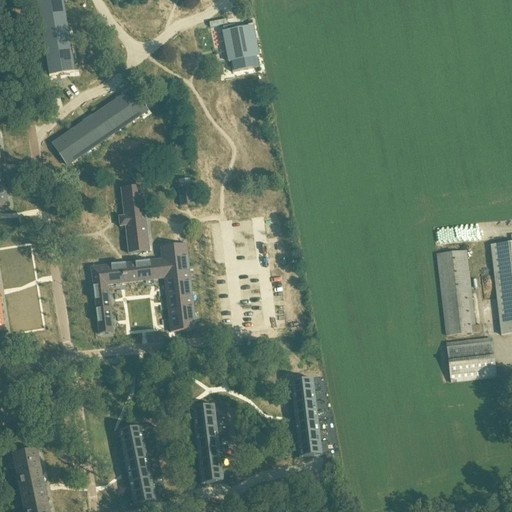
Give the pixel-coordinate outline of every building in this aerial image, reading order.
[(36,0),(49,77),(52,77),(65,74),(75,72),(70,37),(69,31),(68,26),(67,21),(65,6),(63,0),(36,0)] [(252,27),(245,28),(234,31),(234,26),(229,27),(224,28),(224,30),(225,32),(223,33),(227,53),(229,62),(229,63),(258,57),(252,27)] [(51,145),(66,165),(145,109),(130,88),(127,90),(121,94),(93,115),(83,122),(73,129),(70,131),(51,145)] [(190,180),(178,181),(179,181),(179,187),(181,206),(194,205),(192,186),(191,186),(190,180)] [(121,189),(125,217),(119,218),(120,220),(120,224),(121,228),(126,227),(129,255),(150,253),(150,251),(150,249),(145,210),(142,187),(136,188),(121,189)] [(511,334),(511,243),(491,246),(501,335),(511,334)] [(131,264),(92,269),(99,335),(114,333),(113,330),(112,317),(111,307),(109,296),(108,287),(115,286),(127,285),(144,283),(145,283),(157,281),(165,280),(166,285),(167,296),(167,299),(169,309),(169,311),(170,319),(171,328),(171,330),(171,333),(195,330),(194,327),(186,245),(162,248),(163,256),(163,260),(131,264)] [(467,251),(436,255),(446,336),(482,332),(481,325),(475,326),(467,251)] [(495,378),(493,357),(491,339),(446,344),(451,383),(495,378)] [(324,381),(291,385),(300,460),(308,459),(333,456),(324,381)] [(229,407),(197,411),(206,486),(214,485),(226,484),(239,482),(229,407)] [(154,428),(122,434),(137,509),(144,508),(169,502),(154,428)] [(26,511),(49,511),(38,452),(15,456),(26,511)]
